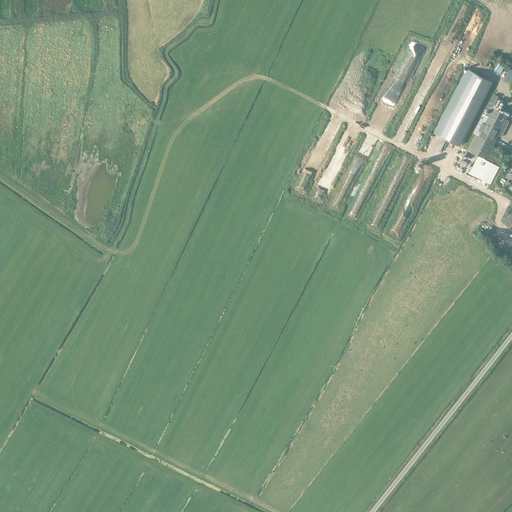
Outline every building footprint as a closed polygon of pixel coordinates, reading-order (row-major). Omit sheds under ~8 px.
[(497,84),(467,69),(434,132),(464,148),(497,84)] [(491,106),(468,150),(486,159),(508,116),(491,106)] [(478,156),(469,173),(483,180),(491,163),(478,156)] [(460,174),(463,168),(457,165),(454,171),(460,174)] [(511,211),(503,221),(511,230),(511,211)]
